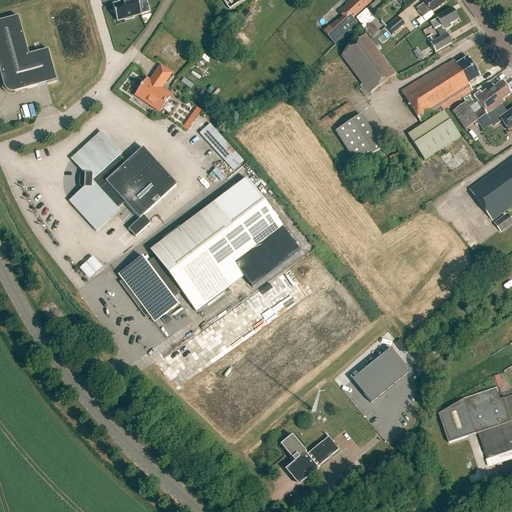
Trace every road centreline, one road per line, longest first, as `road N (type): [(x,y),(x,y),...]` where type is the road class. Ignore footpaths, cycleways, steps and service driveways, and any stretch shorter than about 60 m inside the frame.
road 1 (primary): [(201,511),(88,403),(0,258)]
road 2 (unclassified): [(255,511),(49,310)]
road 3 (unknown): [(134,376),(122,323),(39,182),(0,148)]
road 4 (unclassified): [(0,148),(55,125),(136,48)]
